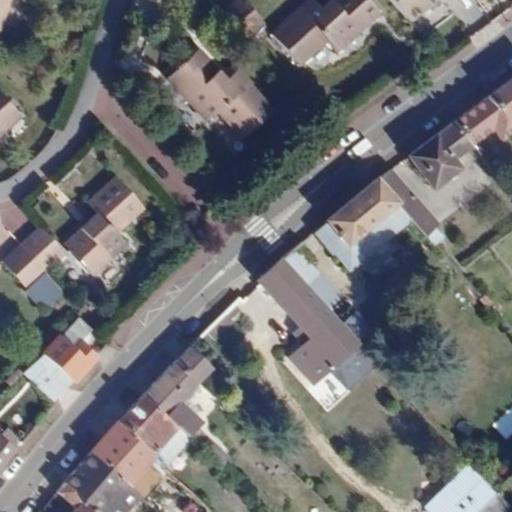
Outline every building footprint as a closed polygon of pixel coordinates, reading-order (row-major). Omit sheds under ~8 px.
[(0,0),(0,22),(3,24),(10,0),(0,0)] [(264,24),(242,0),(235,0),(220,13),(245,41),(264,24)] [(336,53),(381,13),(369,0),(329,0),(321,8),(313,0),(308,0),(271,33),(300,66),(326,42),(336,53)] [(387,0),(407,25),(437,0),(387,0)] [(273,111),(237,70),(226,79),(198,50),(166,79),(207,122),(217,113),(243,139),(273,111)] [(511,77),(486,97),(511,129),(511,77)] [(0,137),(21,118),(0,93),(0,137)] [(511,131),(511,129),(486,97),(451,122),(470,145),(490,130),(498,141),(511,131)] [(451,158),(464,150),(470,145),(451,122),(407,156),(430,189),(458,168),(451,158)] [(438,223),(389,169),(374,181),(394,203),(408,218),(424,235),(434,227),(438,223)] [(126,244),(116,234),(143,210),(114,177),(87,202),(96,212),(63,243),(93,275),(126,244)] [(348,271),(408,218),(394,203),(374,181),(356,195),(310,232),(332,256),(334,254),(348,271)] [(64,255),(39,227),(20,244),(46,272),(64,255)] [(46,272),(20,244),(1,260),(28,289),(46,272)] [(290,250),(279,260),(297,280),(308,270),(290,250)] [(325,309),(305,288),(297,280),(279,260),(256,281),(297,326),(308,338),(301,344),(287,356),(314,385),(357,345),(325,309)] [(325,309),(336,299),(308,270),(297,280),(305,288),(325,309)] [(55,291),(45,280),(39,285),(49,296),(55,291)] [(89,311),(100,300),(91,291),(80,303),(89,311)] [(491,303),(484,294),(480,297),(488,306),(491,303)] [(488,306),(480,297),(477,299),(485,308),(488,306)] [(80,342),(91,331),(80,319),(61,336),(73,348),(80,342)] [(73,383),(95,357),(80,342),(73,348),(61,336),(42,354),(73,383)] [(189,347),(174,362),(196,383),(197,384),(212,368),(189,347)] [(73,383),(42,354),(22,374),(55,404),(73,383)] [(184,398),(197,384),(196,383),(174,362),(142,394),(197,445),(220,467),(228,457),(201,431),(205,427),(193,416),(179,402),(184,398)] [(197,445),(142,394),(115,423),(153,458),(163,468),(182,448),(189,454),(197,445)] [(197,411),(184,398),(179,402),(193,416),(197,411)] [(511,405),(492,424),(505,439),(511,432),(511,405)] [(153,458),(115,423),(90,450),(128,486),(153,458)] [(19,441),(6,428),(0,433),(0,438),(11,450),(19,441)] [(0,464),(11,450),(0,438),(0,464)] [(92,509),(113,486),(140,510),(147,504),(128,486),(90,450),(64,483),(92,509)] [(474,511),(493,494),(495,493),(468,464),(424,508),(426,511),(474,511)] [(95,511),(92,509),(64,483),(56,492),(72,508),(68,511),(95,511)] [(503,511),(507,508),(493,494),(474,511),(503,511)]
